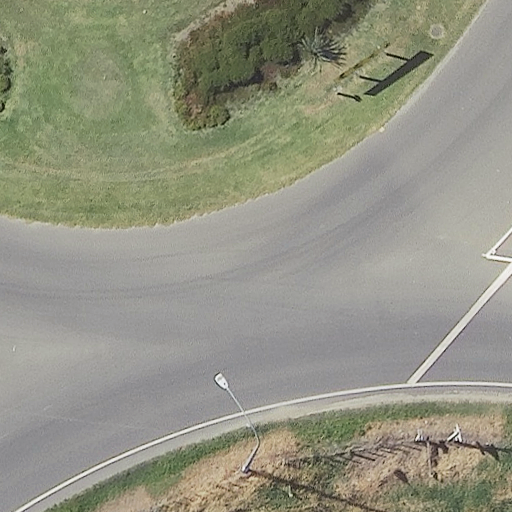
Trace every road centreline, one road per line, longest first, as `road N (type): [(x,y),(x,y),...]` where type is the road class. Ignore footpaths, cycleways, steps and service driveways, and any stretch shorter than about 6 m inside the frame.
road 1 (trunk): [(511,105),(387,223),(248,289)]
road 2 (trunk): [(511,306),(248,289)]
road 3 (trunk): [(134,311),(0,386)]
road 4 (trunk): [(134,311),(0,304)]
